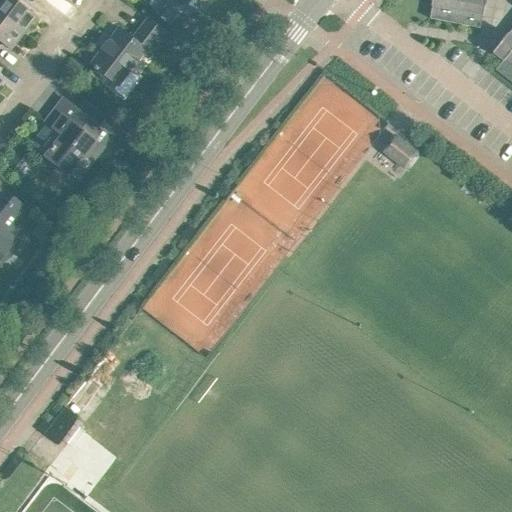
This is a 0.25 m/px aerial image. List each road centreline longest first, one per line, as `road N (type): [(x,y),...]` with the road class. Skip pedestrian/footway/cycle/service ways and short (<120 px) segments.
road 1 (secondary): [(0,420),(318,0)]
road 2 (residential): [(0,127),(99,0)]
